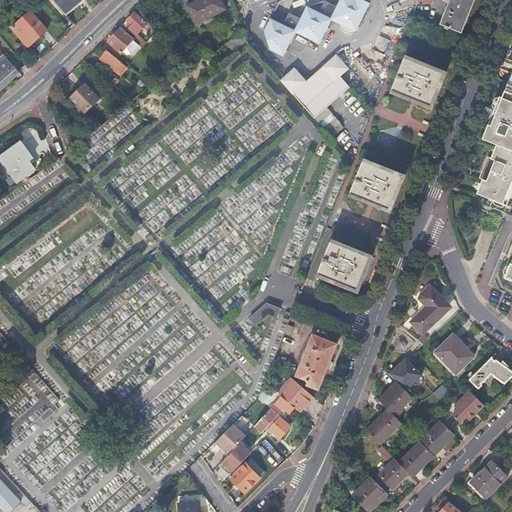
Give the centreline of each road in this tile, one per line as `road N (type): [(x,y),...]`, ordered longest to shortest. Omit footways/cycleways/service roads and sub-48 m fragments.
road 1 (secondary): [(418,218),(312,484)]
road 2 (secondary): [(508,0),(418,218)]
road 3 (unclassified): [(511,341),(461,294),(444,246),(418,218)]
road 4 (residential): [(511,411),(408,511)]
